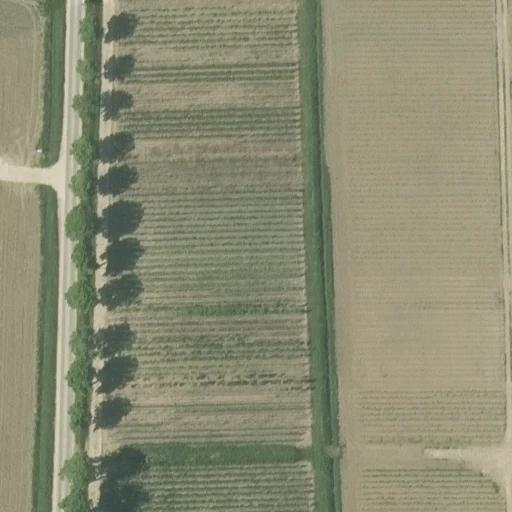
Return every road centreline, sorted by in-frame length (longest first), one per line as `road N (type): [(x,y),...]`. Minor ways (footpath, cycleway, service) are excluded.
road 1 (unclassified): [(61,511),(78,0)]
road 2 (track): [(511,472),(499,0)]
